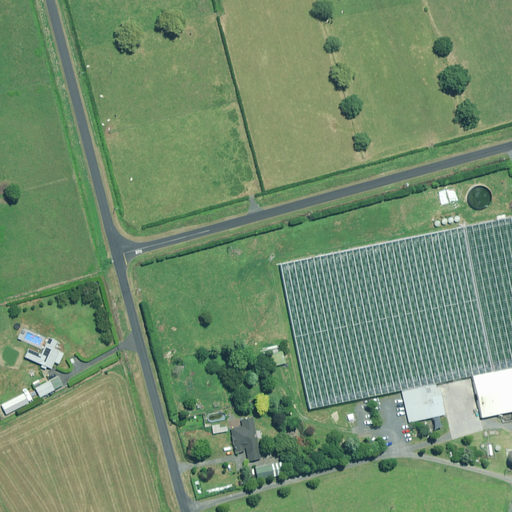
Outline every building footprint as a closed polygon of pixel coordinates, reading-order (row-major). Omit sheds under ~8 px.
[(474,376),(511,368),(511,217),(279,264),(309,409),(402,391),(440,383),(474,376)] [(64,353),(46,345),(42,355),(29,349),(25,358),(52,370),(55,363),(59,365),(64,353)] [(287,363),(283,351),(267,356),(270,368),(287,363)] [(482,415),(511,408),(511,368),(474,376),(482,415)] [(55,390),(50,380),(35,388),(40,398),(55,390)] [(402,391),(407,419),(445,412),(440,383),(402,391)] [(20,412),(17,405),(0,411),(3,418),(20,412)] [(260,460),(252,419),(240,421),(242,427),(230,429),(235,454),(244,452),(243,448),(245,448),(248,463),(260,460)] [(213,435),(228,431),(227,425),(221,426),(221,424),(211,426),(213,435)] [(279,464),(254,469),(257,482),(281,476),(279,464)]
